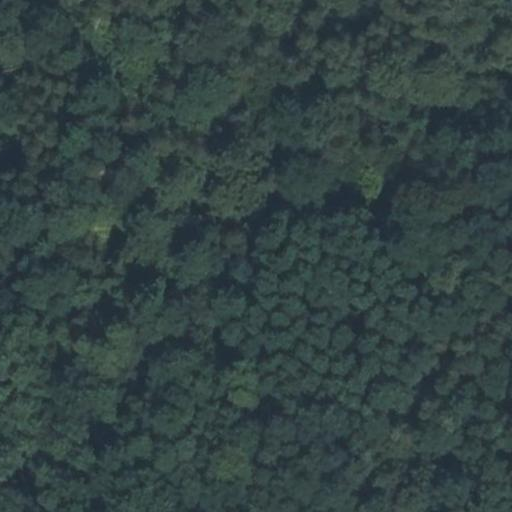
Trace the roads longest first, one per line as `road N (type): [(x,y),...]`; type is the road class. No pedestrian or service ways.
road 1 (track): [(0,208),(511,187)]
road 2 (track): [(309,0),(276,196)]
